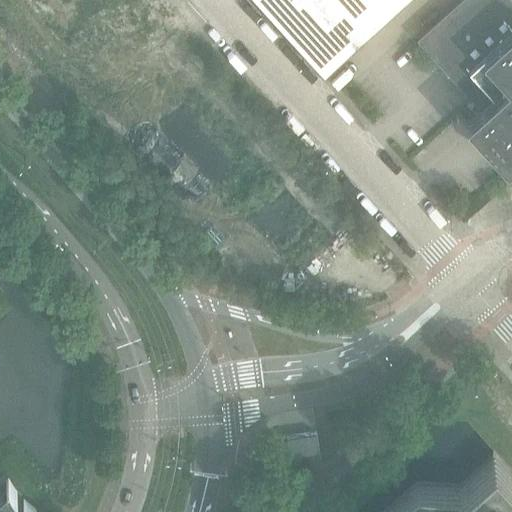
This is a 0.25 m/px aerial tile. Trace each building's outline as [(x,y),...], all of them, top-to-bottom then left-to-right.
[(260,0),(264,4),(324,70),(402,0),(260,0)] [(506,165),(511,159),(511,0),(457,0),(417,37),(436,58),(481,108),(467,121),(506,165)] [(286,436),(290,463),(291,466),(321,462),(316,432),(286,436)] [(511,511),(511,475),(494,456),(460,486),(459,511),(511,511)] [(0,511),(38,511),(8,478),(3,473),(0,475),(0,511)] [(266,493),(257,501),(267,511),(276,504),(266,493)]
